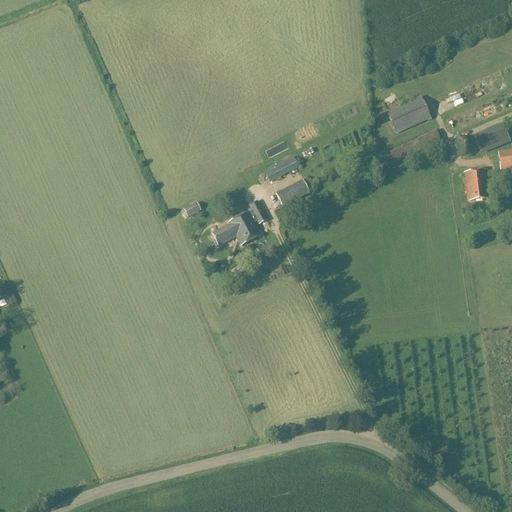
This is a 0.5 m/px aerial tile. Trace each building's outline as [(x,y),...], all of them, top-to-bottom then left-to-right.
[(421,98),(386,114),(396,135),(431,120),(421,98)] [(503,125),(474,136),(482,156),(511,145),(503,125)] [(417,140),(389,153),(394,163),(412,155),(412,156),(441,143),(436,132),(418,140),(417,140)] [(511,151),(498,154),(500,172),(510,171),(511,177),(511,151)] [(275,169),(265,175),(270,184),(299,169),(293,158),(274,167),(275,169)] [(487,172),(464,175),(468,203),(491,201),(487,172)] [(303,181),(275,195),(282,209),(310,195),(303,181)] [(199,202),(185,208),(188,217),(203,212),(199,202)] [(243,233),(235,237),(236,238),(241,248),(261,237),(255,225),(257,223),(259,227),(268,222),(257,202),(248,207),(251,213),(249,214),(236,220),(243,233)] [(229,226),(212,235),(218,248),(236,238),(235,237),(243,233),(236,220),(228,224),(229,226)] [(8,285),(0,288),(0,291),(7,308),(16,304),(8,285)]
